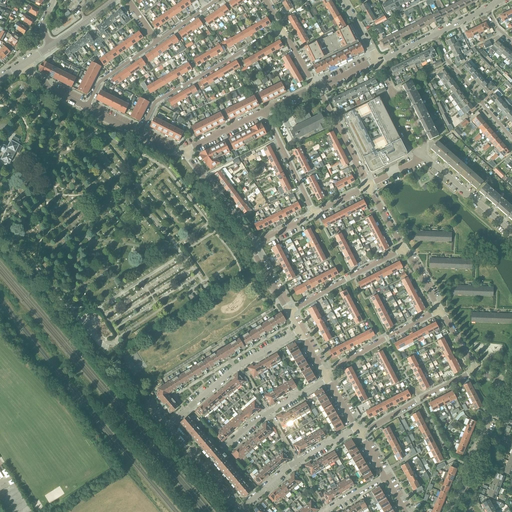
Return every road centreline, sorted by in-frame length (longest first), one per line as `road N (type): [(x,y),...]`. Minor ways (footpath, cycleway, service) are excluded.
road 1 (residential): [(140,132),(157,100),(282,27)]
road 2 (residential): [(167,424),(241,363),(298,330)]
road 3 (residential): [(205,467),(256,419),(327,380)]
road 4 (residential): [(240,511),(297,460),(356,428)]
road 5 (residential): [(359,434),(473,367)]
road 6 (residential): [(325,375),(440,310)]
road 7 (residential): [(288,313),(402,247)]
road 8 (residential): [(511,138),(434,35)]
